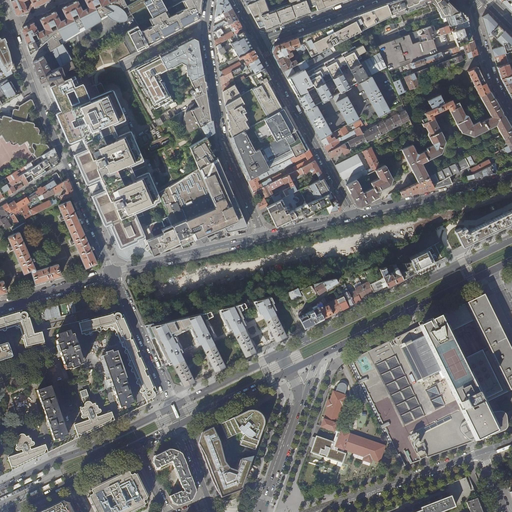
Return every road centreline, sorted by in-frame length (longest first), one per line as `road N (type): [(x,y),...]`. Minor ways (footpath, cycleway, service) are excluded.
road 1 (primary): [(511,239),(281,353)]
road 2 (residential): [(207,26),(222,145),(263,236)]
road 3 (residential): [(259,41),(354,215)]
road 4 (primary): [(318,356),(490,271)]
road 5 (primary): [(172,406),(0,488)]
road 6 (residential): [(482,452),(311,511)]
road 7 (residential): [(354,215),(511,176)]
road 8 (residential): [(113,272),(263,236)]
road 9 (residential): [(10,23),(65,163)]
road 10 (residential): [(113,272),(172,406)]
road 11 (residential): [(481,0),(473,15),(511,115)]
road 12 (secondary): [(302,396),(261,511)]
road 13 (primary): [(180,423),(290,371)]
road 14 (primary): [(281,353),(172,406)]
